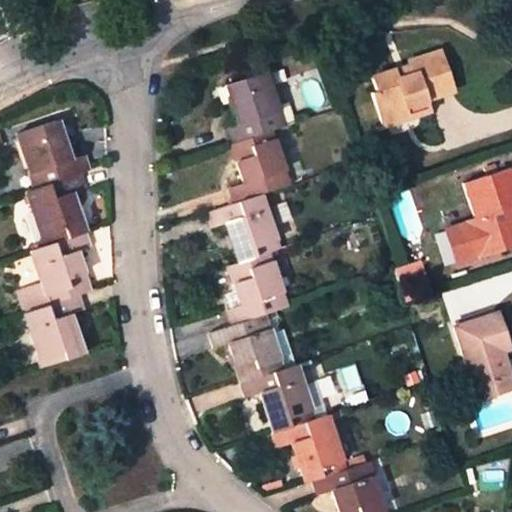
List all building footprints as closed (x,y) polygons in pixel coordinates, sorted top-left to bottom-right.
[(410,73),(396,78),(395,75),(373,82),(377,94),(371,96),(381,127),(408,119),(405,108),(425,101),(454,92),(442,54),(408,65),(410,73)] [(242,139),(268,131),(281,127),(263,74),(224,87),(237,127),(225,131),(229,144),(242,139)] [(408,119),(428,113),(425,101),(405,108),(408,119)] [(12,128),(33,190),(77,176),(87,172),(81,156),(69,160),(54,114),(12,128)] [(286,187),(268,131),(242,139),(229,144),(241,185),(228,190),(233,204),(258,196),(286,187)] [(507,243),(511,241),(511,173),(511,172),(497,176),(494,168),(483,172),(486,179),(463,187),(474,222),(467,225),(468,226),(448,232),(457,262),(477,256),(478,259),(508,248),(507,243)] [(23,193),(41,249),(83,235),(69,195),(82,191),(77,176),(33,190),(23,193)] [(237,264),(266,254),(276,251),(258,196),(233,204),(205,213),(211,230),(224,226),(237,264)] [(28,313),(47,307),(77,297),(87,294),(74,252),(87,248),(83,235),(41,249),(29,253),(40,286),(21,292),(28,313)] [(224,268),(237,308),(226,311),(232,326),(237,324),(262,316),(285,309),(266,254),(237,264),(224,268)] [(23,315),(41,369),(81,355),(69,316),(82,311),(77,297),(47,307),(28,313),(23,315)] [(229,343),(241,383),(279,371),(266,330),(262,316),(237,324),(232,326),(220,330),(209,334),(213,348),(229,343)] [(454,330),(467,371),(460,373),(467,395),(475,393),(477,402),(511,391),(500,355),(507,352),(496,318),(454,330)] [(266,330),(279,371),(286,368),(292,366),(279,327),(266,330)] [(310,422),(292,366),(286,368),(279,371),(241,383),(246,398),(258,394),(272,434),(274,433),(310,422)] [(291,445),(304,484),(314,481),(343,472),(325,417),(310,422),(274,433),(272,434),(277,448),(291,445)] [(332,490),(338,511),(381,511),(366,464),(343,472),(314,481),(319,494),(332,490)]
